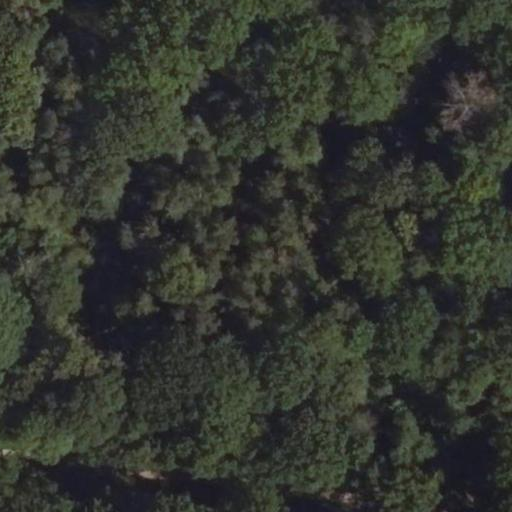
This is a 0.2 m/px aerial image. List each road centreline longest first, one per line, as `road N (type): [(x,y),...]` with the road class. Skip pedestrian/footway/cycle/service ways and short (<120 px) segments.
road 1 (track): [(0,454),(405,511)]
road 2 (track): [(465,511),(511,216)]
